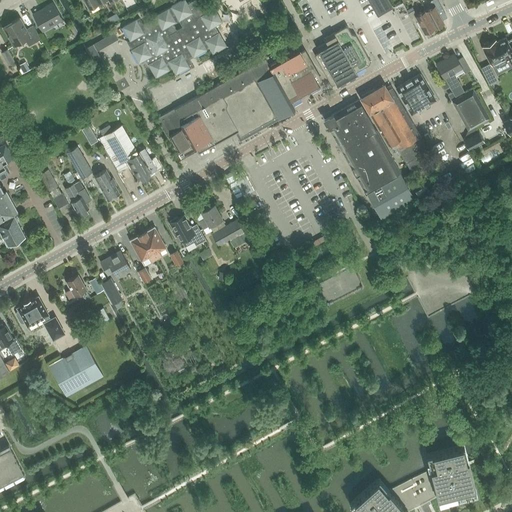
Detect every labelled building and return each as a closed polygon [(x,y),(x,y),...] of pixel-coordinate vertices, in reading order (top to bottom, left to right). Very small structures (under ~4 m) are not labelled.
[(84,0),(89,8),(99,3),(96,0),(84,0)] [(139,18),(123,27),(131,41),(133,45),(129,46),(130,48),(131,50),(139,63),(146,59),(156,77),(172,68),(176,74),(193,65),(189,59),(194,56),(205,50),(210,47),(213,53),(226,45),(218,31),(215,26),(222,22),(214,8),(208,12),(206,13),(200,2),(190,8),(187,3),(185,0),(182,0),(154,16),(155,17),(143,24),(139,18)] [(370,0),(378,14),(393,6),(389,0),(370,0)] [(434,6),(425,11),(435,28),(444,23),(438,11),(442,8),(438,0),(432,0),(431,1),(434,6)] [(63,20),(53,2),(33,14),(43,31),(63,20)] [(435,28),(425,11),(417,15),(414,10),(408,13),(414,24),(419,21),(425,33),(435,28)] [(20,18),(3,27),(13,45),(25,38),(29,46),(42,39),(33,25),(27,29),(20,18)] [(347,25),(324,38),(327,42),(329,46),(338,62),(328,67),(337,83),(339,87),(359,76),(357,72),(369,64),(371,60),(356,34),(352,33),(347,25)] [(97,51),(119,39),(115,31),(93,44),(97,51)] [(484,46),(483,47),(492,65),(508,57),(511,62),(511,65),(511,41),(509,43),(506,37),(493,44),(492,42),(490,43),(488,42),(484,44),(484,46)] [(392,40),(386,43),(390,51),(396,48),(392,40)] [(327,42),(317,47),(328,67),(338,62),(329,46),(327,42)] [(93,44),(86,48),(92,59),(92,58),(99,54),(97,51),(93,44)] [(299,48),(270,64),(291,102),(300,97),(282,64),(292,59),(294,62),(303,57),(299,48)] [(7,49),(1,52),(8,65),(14,61),(7,49)] [(458,60),(454,54),(436,64),(444,78),(439,81),(444,90),(449,86),(453,92),(448,95),(450,99),(464,91),(454,72),(462,68),(464,73),(470,70),(463,57),(458,60)] [(227,79),(157,118),(167,136),(180,128),(181,128),(192,149),(196,147),(199,152),(215,143),(215,144),(239,131),(241,136),(246,134),(278,115),(294,107),(291,102),(270,64),(266,57),(263,59),(227,79)] [(292,59),(282,64),(300,97),(310,91),(295,64),(305,59),(303,57),(294,62),(292,59)] [(305,59),(295,64),(310,91),(320,86),(305,59)] [(103,61),(94,66),(96,70),(105,65),(103,61)] [(25,62),(20,65),(24,72),(29,69),(25,62)] [(491,66),(484,70),(490,83),(498,80),(491,66)] [(410,79),(408,80),(423,106),(435,99),(421,74),(420,73),(419,74),(411,79),(411,78),(410,78),(410,79)] [(405,82),(397,87),(396,88),(396,89),(396,88),(411,114),(423,106),(408,80),(405,82),(405,81),(405,82)] [(378,86),(360,97),(369,113),(370,112),(393,152),(398,149),(406,163),(426,151),(418,138),(421,136),(390,84),(386,87),(384,83),(378,86)] [(490,118),(473,88),(452,99),(469,130),(490,118)] [(331,116),(332,117),(330,118),(329,124),(330,125),(328,126),(341,150),(342,149),(381,217),(415,198),(369,117),(359,99),(331,116)] [(3,114),(0,115),(0,130),(4,137),(13,132),(3,114)] [(503,122),(510,135),(511,133),(511,116),(510,118),(510,119),(503,122)] [(442,122),(437,125),(442,135),(447,133),(442,122)] [(126,159),(138,181),(141,179),(142,181),(144,180),(146,180),(149,178),(149,177),(151,176),(150,174),(153,172),(152,172),(162,166),(156,155),(146,161),(140,151),(138,152),(122,125),(114,130),(111,124),(101,130),(104,135),(99,138),(115,166),(126,159)] [(89,125),(82,129),(85,134),(92,130),(89,125)] [(480,132),(464,141),(469,150),(485,141),(480,132)] [(0,232),(7,246),(9,245),(11,247),(15,244),(15,242),(26,236),(15,216),(18,214),(6,192),(4,193),(0,186),(0,179),(10,174),(5,163),(15,158),(13,153),(7,143),(0,146),(0,232)] [(78,146),(68,152),(82,178),(92,172),(78,146)] [(49,169),(40,174),(50,191),(59,187),(49,169)] [(106,169),(94,176),(100,187),(99,187),(102,192),(103,192),(108,200),(111,198),(113,199),(116,197),(116,195),(120,194),(115,185),(116,184),(112,177),(112,178),(106,169)] [(232,171),(231,172),(244,196),(254,190),(243,169),(238,172),(236,169),(232,171)] [(69,171),(64,174),(69,183),(74,180),(69,171)] [(225,175),(237,199),(240,197),(244,196),(231,172),(225,175)] [(80,181),(74,184),(79,192),(84,189),(80,181)] [(74,184),(65,189),(76,207),(73,208),(77,215),(79,214),(80,215),(81,215),(83,215),(86,213),(87,212),(88,211),(87,210),(89,208),(86,203),(91,200),(85,188),(84,189),(79,192),(74,184)] [(63,192),(53,197),(59,208),(68,202),(63,192)] [(219,246),(230,239),(244,231),(237,219),(225,225),(222,219),(222,218),(214,204),(209,207),(208,206),(206,205),(203,207),(203,209),(204,210),(202,211),(205,218),(199,221),(203,229),(211,225),(214,232),(212,233),(219,246)] [(56,208),(52,213),(59,219),(63,214),(56,208)] [(171,222),(170,222),(173,228),(171,229),(176,237),(177,236),(180,241),(182,240),(185,246),(194,240),(196,244),(205,239),(198,227),(193,230),(191,227),(184,215),(178,218),(177,216),(170,220),(171,222)] [(142,233),(157,259),(162,257),(159,252),(166,248),(155,227),(155,226),(154,227),(147,231),(147,230),(146,231),(142,233)] [(244,231),(230,239),(234,247),(248,239),(244,231)] [(157,259),(142,233),(139,235),(138,236),(131,240),(130,240),(130,241),(131,241),(142,261),(149,257),(152,262),(157,259)] [(120,249),(101,261),(107,272),(113,269),(117,276),(131,268),(120,249)] [(177,250),(170,254),(176,265),(183,261),(177,250)] [(145,267),(138,271),(144,283),(151,279),(145,267)] [(71,289),(66,292),(70,298),(80,292),(84,298),(90,295),(86,289),(87,289),(78,274),(65,281),(68,287),(69,286),(71,289)] [(112,301),(113,301),(121,296),(110,276),(101,281),(112,301)] [(96,277),(90,280),(97,293),(103,289),(96,277)] [(18,307),(17,307),(17,308),(18,308),(19,310),(17,312),(16,314),(20,322),(23,322),(25,321),(27,326),(44,317),(46,321),(44,322),(53,339),(64,333),(55,316),(51,319),(48,314),(38,296),(39,296),(38,296),(37,296),(38,296),(30,300),(30,299),(29,299),(25,302),(24,302),(24,303),(25,303),(18,307)] [(121,299),(114,303),(118,308),(124,305),(121,299)] [(103,307),(98,310),(103,321),(109,318),(103,307)] [(0,328),(0,342),(2,346),(4,350),(3,350),(7,357),(22,348),(16,337),(13,339),(5,325),(0,328)] [(86,345),(49,365),(66,395),(103,375),(86,345)] [(0,355),(0,376),(9,371),(0,355)] [(430,470),(389,491),(379,479),(349,505),(355,511),(409,511),(438,497),(439,503),(477,493),(464,445),(427,455),(430,470)] [(24,473),(10,446),(0,451),(0,477),(3,483),(24,473)]
